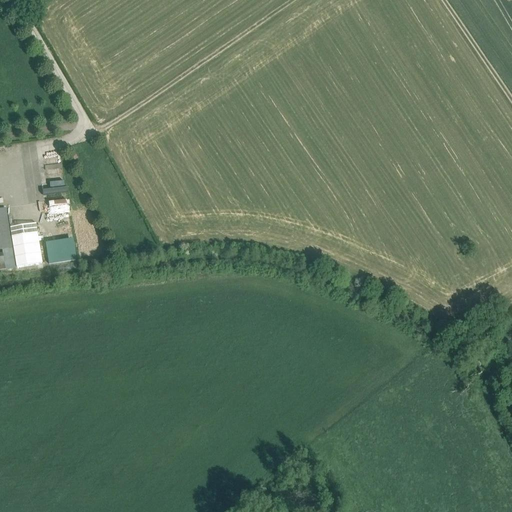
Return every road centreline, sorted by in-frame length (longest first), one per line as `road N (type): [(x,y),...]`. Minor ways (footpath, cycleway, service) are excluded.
road 1 (track): [(87,133),(292,0)]
road 2 (unclassified): [(87,133),(17,0)]
road 3 (track): [(511,101),(443,0)]
